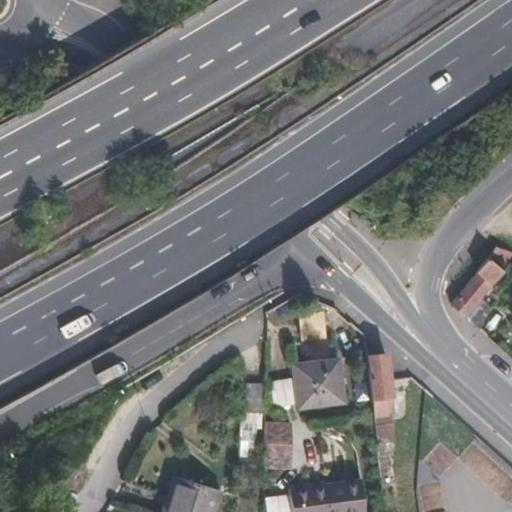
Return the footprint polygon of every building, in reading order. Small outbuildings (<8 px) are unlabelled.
[(500,255),(503,247),(496,244),(493,252),(500,255)] [(511,250),(503,247),(500,255),(499,257),(511,262),(511,250)] [(456,308),(495,262),(483,250),(443,297),(456,308)] [(472,322),(481,302),(474,297),(462,313),(472,322)] [(383,406),(376,348),(379,347),(377,326),(350,302),(350,310),(352,310),(353,327),(366,433),(382,430),(379,407),(383,406)] [(328,387),(325,354),(279,360),(281,393),(328,387)] [(255,418),(255,389),(231,388),(231,417),(255,418)] [(263,422),(263,458),(292,457),(291,422),(263,422)] [(356,501),(351,464),(280,474),(284,510),(356,501)] [(155,511),(200,511),(209,483),(165,468),(150,511),(155,511)]
